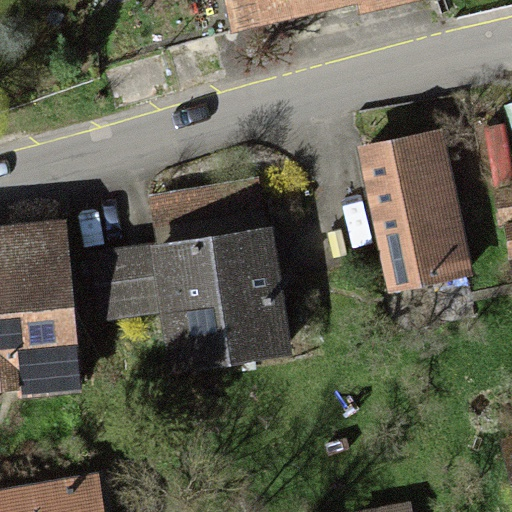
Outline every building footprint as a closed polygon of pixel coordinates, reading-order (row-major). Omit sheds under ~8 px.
[(236,0),(242,25),(347,0),(236,0)] [(427,122),(357,133),(380,279),(450,268),(427,122)] [(51,214),(0,220),(0,366),(68,359),(51,214)] [(272,225),(144,240),(156,347),(284,332),(272,225)] [(94,511),(88,469),(0,482),(0,511),(94,511)]
